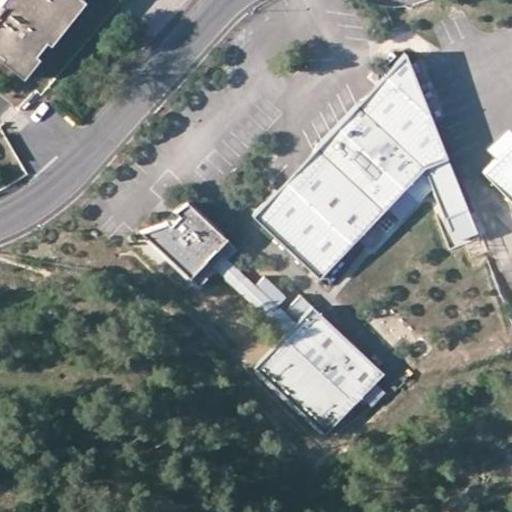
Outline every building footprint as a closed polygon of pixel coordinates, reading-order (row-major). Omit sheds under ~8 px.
[(11,14),(1,28),(0,27),(0,60),(22,78),(38,57),(35,54),(45,41),(49,44),(83,1),(82,0),(0,0),(0,5),(2,7),(11,14)] [(11,14),(2,7),(0,8),(0,27),(1,28),(11,14)] [(276,189),(252,215),(319,277),(386,204),(401,218),(431,186),(444,216),(466,207),(404,51),(375,82),(381,89),(357,101),(315,146),(292,202),(276,189)] [(511,142),(482,171),(511,201),(511,142)] [(292,202),(315,146),(276,189),(292,202)] [(167,221),(140,231),(198,286),(216,267),(214,265),(223,256),(225,258),(236,247),(186,200),(174,209),(178,214),(170,223),(167,221)] [(511,237),(494,255),(503,263),(498,268),(511,281),(511,237)] [(216,267),(286,332),(295,323),(283,312),(225,258),(223,256),(214,265),(216,267)] [(300,294),(283,312),(295,323),(286,332),(254,367),(325,434),(383,372),(300,294)] [(383,301),(363,324),(390,348),(402,335),(424,355),(433,346),(383,301)]
